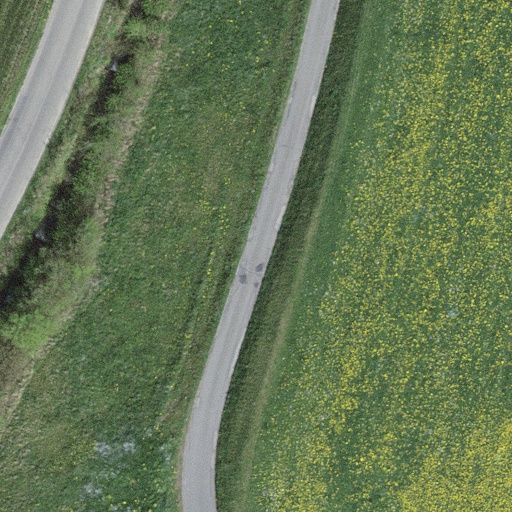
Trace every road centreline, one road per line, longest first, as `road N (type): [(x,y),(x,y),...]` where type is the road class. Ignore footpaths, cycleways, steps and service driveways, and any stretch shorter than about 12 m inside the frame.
road 1 (unclassified): [(199,511),(193,474),(326,0)]
road 2 (unclassified): [(0,186),(82,0)]
